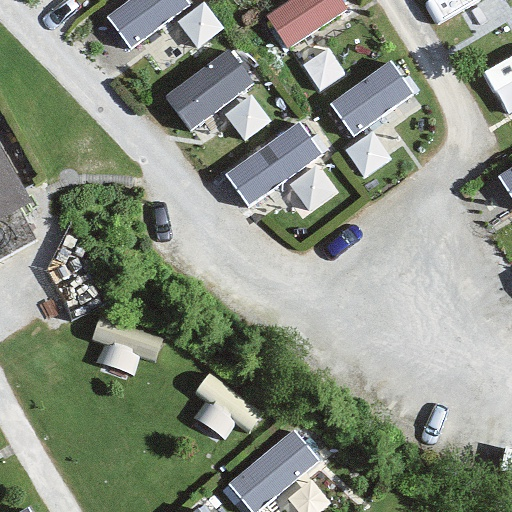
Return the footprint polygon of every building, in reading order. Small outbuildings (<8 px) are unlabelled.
[(118,0),(107,10),(135,43),(185,0),(118,0)] [(277,0),(264,9),(289,45),(353,0),(277,0)] [(166,92),(197,127),(258,72),(226,38),(166,92)] [(509,111),(511,109),(511,45),(482,63),(509,111)] [(347,125),(415,95),(398,57),(330,86),(347,125)] [(298,112),(223,161),(247,199),(323,150),(298,112)] [(34,223),(0,158),(0,267),(33,250),(22,229),(34,223)] [(511,190),(511,160),(497,171),(511,190)] [(298,423),(228,475),(252,508),(322,456),(298,423)] [(211,511),(201,497),(181,511),(211,511)] [(0,511),(35,511),(29,498),(0,511)]
